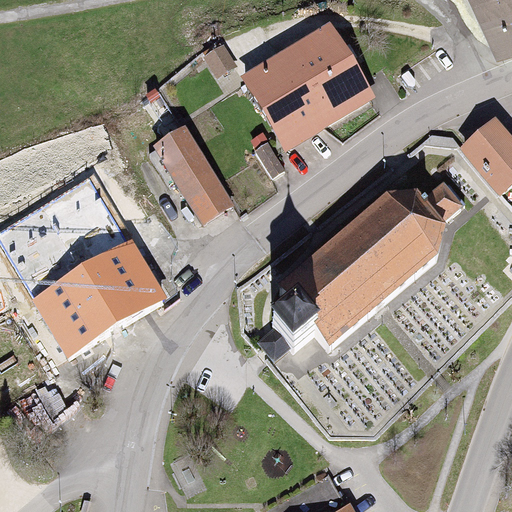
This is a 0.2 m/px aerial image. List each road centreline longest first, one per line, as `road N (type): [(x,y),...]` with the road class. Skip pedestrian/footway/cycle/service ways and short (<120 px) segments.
road 1 (residential): [(511,76),(390,139),(231,261),(156,366),(132,451)]
road 2 (primary): [(511,386),(466,511)]
